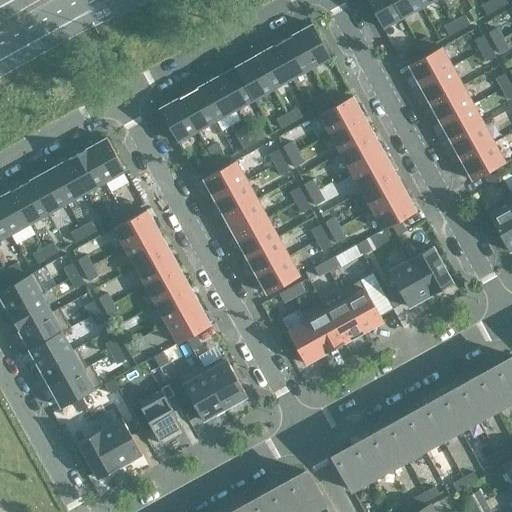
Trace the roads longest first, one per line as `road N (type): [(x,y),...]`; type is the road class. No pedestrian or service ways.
road 1 (residential): [(302,433),(118,96)]
road 2 (residential): [(509,318),(332,0)]
road 3 (residential): [(509,318),(302,433)]
road 4 (residential): [(118,96),(293,0)]
road 5 (residential): [(302,433),(159,511)]
road 6 (residential): [(78,511),(0,369)]
road 7 (residential): [(0,162),(118,96)]
